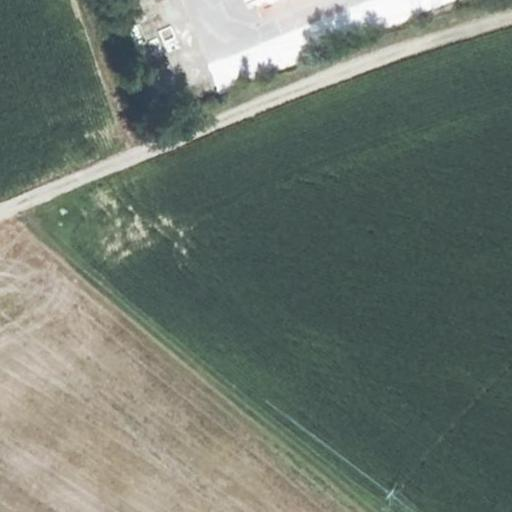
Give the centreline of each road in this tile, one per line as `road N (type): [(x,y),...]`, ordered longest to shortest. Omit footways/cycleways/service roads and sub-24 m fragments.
road 1 (track): [(0,220),(393,56),(511,22)]
road 2 (track): [(370,511),(19,211)]
road 3 (track): [(93,0),(146,153)]
